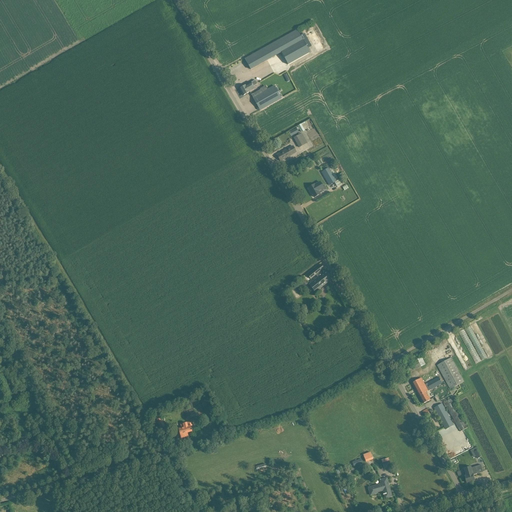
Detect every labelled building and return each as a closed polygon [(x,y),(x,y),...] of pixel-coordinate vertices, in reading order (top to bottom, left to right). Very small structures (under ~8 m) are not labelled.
[(307,48),(311,46),(304,34),(300,36),(297,30),(245,59),(251,69),(281,52),(288,65),(310,53),(307,48)] [(253,87),(257,84),(255,81),(246,86),(245,85),(239,89),(243,96),(255,89),(253,87)] [(275,87),(274,86),(262,93),(261,90),(251,95),(260,110),(281,98),(281,97),(282,97),(276,87),(275,87)] [(298,126),(298,127),(300,131),(301,132),(306,129),(308,131),(310,130),(305,123),(301,125),(301,124),(298,126)] [(299,147),(307,143),(302,134),(294,138),(299,147)] [(280,161),(296,152),(293,146),(277,155),(280,161)] [(333,183),(336,181),(329,168),(321,172),(329,185),(333,183)] [(314,197),(318,195),(320,194),(320,193),(323,191),(320,186),(322,185),(320,181),(314,184),(312,186),(308,188),(310,192),(311,192),(312,194),(314,197)] [(321,275),(319,272),(324,268),(321,265),(307,276),(310,280),(316,275),(318,277),(308,285),(315,293),(332,279),(326,271),(321,275)] [(486,358),(472,327),(467,329),(481,360),(486,358)] [(460,331),(474,364),(480,362),(466,329),(460,331)] [(407,374),(421,367),(426,364),(422,357),(417,359),(404,367),(407,374)] [(450,389),(464,382),(451,358),(437,365),(450,389)] [(426,392),(442,383),(439,377),(425,385),(421,378),(412,383),(424,404),(431,400),(426,392)] [(460,432),(468,428),(452,399),(445,403),(460,432)] [(446,429),(454,425),(451,420),(442,404),(435,408),(444,424),(446,429)] [(160,417),(156,420),(159,425),(162,430),(166,428),(163,423),(160,417)] [(192,425),(191,421),(180,424),(182,428),(178,429),(180,435),(192,431),(191,426),(192,425)] [(481,457),(477,448),(471,450),(475,457),(477,456),(478,459),(481,457)] [(366,462),(373,459),(370,452),(363,455),(366,462)] [(471,467),(465,469),(466,468),(468,475),(465,476),(467,483),(475,481),(474,475),(483,472),(481,465),(471,468),(471,467)] [(392,497),(387,478),(380,480),(381,484),(368,488),(370,495),(377,494),(376,492),(384,489),(385,494),(383,494),(383,495),(384,495),(385,498),(392,497)]
